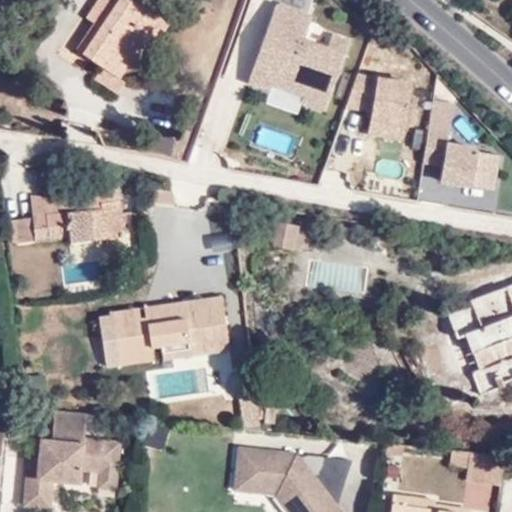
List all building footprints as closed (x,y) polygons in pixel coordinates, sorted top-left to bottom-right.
[(129,62),(118,53),(154,0),(97,0),(80,26),(105,45),(96,59),(120,75),(129,62)] [(271,101),(329,116),(349,39),(331,35),(328,47),(304,41),(314,0),(274,0),(252,88),(273,94),(271,101)] [(411,83),(357,75),(346,106),(371,110),(370,118),(404,124),(411,83)] [(404,124),(370,118),(368,133),(402,139),(404,124)] [(476,151),(474,147),(446,143),(448,134),(427,130),(422,162),(441,165),(439,180),(471,185),(476,151)] [(113,201),(127,201),(126,188),(112,190),(113,201)] [(166,203),(181,203),(181,191),(166,192),(166,203)] [(129,201),(127,201),(113,201),(109,203),(109,209),(100,209),(99,201),(37,198),(37,215),(18,217),(21,241),(72,236),(79,242),(133,238),(129,201)] [(277,244),(302,247),(305,228),(280,224),(277,244)] [(511,396),(511,298),(482,313),(483,316),(459,328),(469,350),(478,348),(490,378),(483,382),(493,405),(511,396)] [(127,365),(165,360),(164,348),(197,342),(211,340),(215,347),(234,344),(226,299),(119,312),(127,365)] [(265,305),(252,306),(258,358),(273,356),(265,305)] [(199,361),(197,342),(164,348),(165,360),(168,365),(199,361)] [(478,348),(469,350),(483,382),(490,378),(478,348)] [(81,434),(84,411),(52,408),(49,438),(39,436),(38,445),(37,455),(30,454),(25,454),(21,502),(41,504),(43,484),(49,485),(50,477),(77,480),(78,466),(97,468),(115,470),(118,438),(81,434)] [(274,424),(285,426),(288,412),(278,409),(274,424)] [(289,449),(290,433),(268,431),(266,447),(289,449)] [(310,434),(309,450),(331,452),(333,436),(310,434)] [(410,458),(411,443),(395,441),(395,456),(410,458)] [(266,447),(233,443),(231,466),(264,469),(297,511),(349,511),(303,455),(299,451),(266,447)] [(30,454),(37,455),(38,445),(30,444),(30,454)] [(303,455),(339,499),(354,454),(331,452),(309,450),(303,455)] [(474,468),(476,453),(458,452),(457,466),(474,468)] [(473,482),(504,486),(509,456),(476,453),(474,468),(473,482)] [(297,511),(264,469),(231,466),(229,483),(259,486),(280,511),(297,511)] [(115,470),(97,468),(95,485),(113,486),(115,470)] [(49,485),(43,484),(41,504),(47,505),(49,485)]
